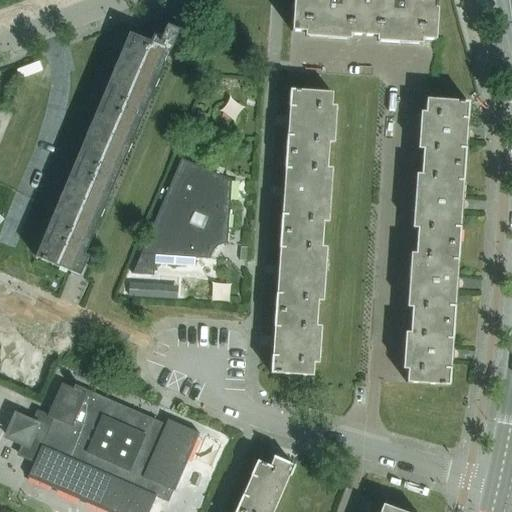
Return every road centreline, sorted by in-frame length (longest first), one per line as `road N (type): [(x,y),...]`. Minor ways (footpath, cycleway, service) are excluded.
road 1 (residential): [(499,484),(247,410),(176,357)]
road 2 (residential): [(115,0),(0,45)]
